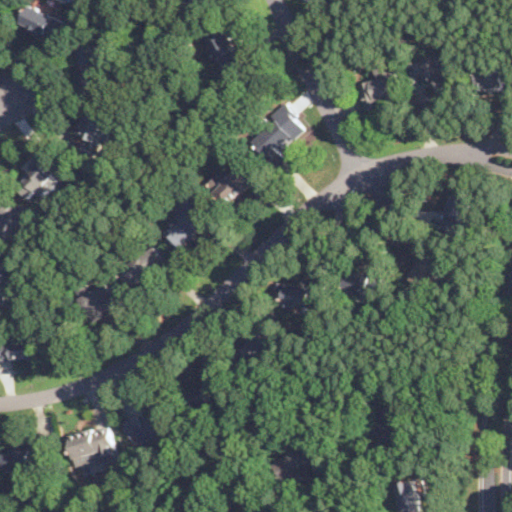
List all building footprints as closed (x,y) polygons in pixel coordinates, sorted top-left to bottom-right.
[(309,0),(318,9),(327,0),(309,0)] [(59,37),(67,19),(31,3),(23,21),(59,37)] [(225,69),(245,60),(228,23),(208,32),(225,69)] [(101,41),(75,49),(87,87),(113,78),(101,41)] [(438,71),(438,63),(425,63),(425,89),(459,89),(459,71),(438,71)] [(511,67),(479,67),(479,89),(511,89),(511,67)] [(405,99),(398,73),(360,83),(368,110),(405,99)] [(289,101),(251,135),(279,166),(290,155),(283,148),(310,124),(289,101)] [(91,107),(81,132),(90,135),(86,145),(104,152),(112,133),(128,139),(134,125),(91,107)] [(68,169),(50,151),(19,182),(37,200),(68,169)] [(262,174),(247,159),(228,179),(220,171),(209,183),(231,205),(262,174)] [(442,227),(462,235),(476,197),(456,189),(442,227)] [(181,249),(205,225),(196,216),(206,205),(192,191),(176,207),(183,213),(165,233),(181,249)] [(32,207),(8,199),(0,223),(0,237),(20,243),(32,207)] [(121,268),(133,286),(169,260),(157,242),(121,268)] [(451,267),(436,248),(409,270),(424,289),(451,267)] [(0,303),(17,306),(23,265),(0,261),(0,303)] [(387,272),(350,272),(350,293),(387,293),(387,272)] [(324,308),(327,277),(313,276),(313,284),(288,282),(286,304),(324,308)] [(95,322),(127,304),(112,277),(80,295),(95,322)] [(288,334),(275,319),(241,349),(254,364),(288,334)] [(0,360),(42,356),(40,336),(0,340),(0,360)] [(202,358),(212,376),(189,389),(201,408),(240,385),(218,348),(202,358)] [(374,409),(385,440),(413,430),(401,399),(374,409)] [(127,424),(139,446),(176,427),(164,405),(127,424)] [(121,455),(111,421),(70,433),(80,467),(121,455)] [(331,464),(314,438),(277,461),(295,488),(331,464)] [(40,466),(37,445),(4,450),(7,471),(40,466)] [(398,483),(406,511),(426,511),(418,478),(398,483)] [(280,511),(260,493),(242,511),(280,511)]
